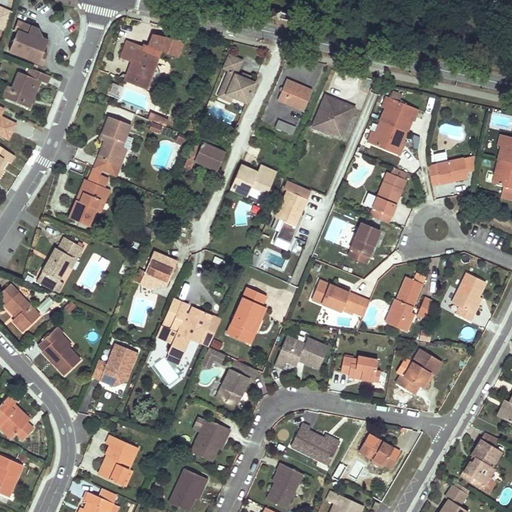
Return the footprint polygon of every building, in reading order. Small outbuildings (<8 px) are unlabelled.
[(6,10),(0,23),(0,29),(5,31),(11,12),(6,10)] [(18,30),(10,50),(43,65),(48,54),(45,53),(51,40),(44,38),(31,32),(34,27),(27,24),(19,20),(15,29),(18,30)] [(40,29),(34,27),(31,32),(44,38),(40,29)] [(132,62),(125,80),(144,88),(153,64),(156,65),(159,56),(142,50),(143,47),(135,44),(126,41),(120,57),(132,62)] [(227,56),(222,69),(228,71),(220,90),(233,96),(232,97),(246,103),(254,84),(249,82),(241,79),(235,76),(241,62),(234,58),(227,56)] [(153,64),(144,88),(147,89),(148,87),(156,84),(160,74),(156,65),(153,64)] [(12,87),(7,99),(28,109),(40,82),(45,84),(49,77),(31,68),(27,75),(18,72),(12,87)] [(286,80),(278,100),(303,111),(312,91),(298,85),(286,80)] [(7,85),(2,97),(7,99),(12,87),(7,85)] [(233,96),(220,90),(217,96),(230,102),(232,97),(233,96)] [(390,97),(400,100),(402,94),(392,91),(390,97)] [(342,137),(354,108),(337,101),(335,104),(331,102),(332,99),(324,96),(312,125),(322,129),(322,126),(332,130),(331,133),(342,137)] [(383,106),(386,107),(375,134),(372,132),(367,143),(370,145),(400,157),(402,152),(403,150),(401,149),(412,121),(414,117),(416,118),(420,110),(390,98),(387,96),(383,106)] [(168,123),(153,116),(151,121),(166,127),(168,123)] [(103,142),(96,159),(118,168),(125,150),(134,127),(107,117),(104,126),(101,135),(105,136),(103,142)] [(189,121),(185,129),(194,133),(197,124),(189,121)] [(278,121),(275,127),(292,136),(295,129),(278,121)] [(22,123),(17,137),(29,141),(33,127),(22,123)] [(149,130),(159,135),(162,128),(152,123),(149,130)] [(332,130),(322,126),(322,129),(312,125),(311,127),(330,135),(331,133),(332,130)] [(175,143),(184,147),(187,139),(178,135),(175,143)] [(218,145),(203,139),(202,143),(216,149),(218,145)] [(499,149),(492,176),(489,188),(511,193),(511,141),(501,139),(499,149)] [(194,143),(184,167),(190,170),(194,161),(216,171),(224,153),(216,149),(202,143),(200,146),(194,143)] [(302,143),(295,159),(300,160),(307,145),(302,143)] [(0,175),(4,170),(0,168),(0,159),(1,158),(9,163),(14,156),(0,147),(0,175)] [(125,150),(118,168),(124,170),(130,152),(125,150)] [(471,175),(471,161),(461,163),(446,166),(433,169),(425,171),(429,190),(465,182),(464,176),(471,175)] [(257,173),(241,165),(230,189),(248,197),(252,187),(267,194),(276,172),(270,170),(268,173),(259,169),(257,173)] [(401,183),(404,177),(390,172),(387,178),(401,183)] [(78,201),(70,219),(89,227),(96,211),(106,188),(109,180),(100,176),(96,184),(90,181),(81,202),(78,201)] [(387,178),(384,176),(374,201),(369,212),(370,212),(367,219),(385,227),(402,184),(401,183),(387,178)] [(90,181),(86,180),(80,194),(78,201),(81,202),(90,181)] [(106,188),(96,211),(100,213),(110,190),(106,188)] [(299,215),(302,207),(305,200),(287,192),(275,220),(282,223),(275,239),(290,245),(302,217),(299,215)] [(374,242),(377,234),(358,226),(352,241),(347,253),(348,253),(345,260),(363,268),(374,242)] [(49,258),(42,272),(59,281),(66,268),(71,259),(76,261),(83,249),(64,239),(58,250),(54,248),(49,258)] [(177,262),(153,252),(139,284),(153,290),(155,286),(156,282),(166,287),(177,262)] [(66,268),(71,271),(76,261),(71,259),(66,268)] [(453,308),(449,316),(465,323),(469,316),(466,314),(473,299),(481,284),(463,275),(448,306),(453,308)] [(391,301),(381,324),(402,333),(411,315),(407,313),(419,286),(411,283),(403,280),(393,302),(391,301)] [(336,287),(321,281),(313,300),(343,312),(344,309),(363,317),(370,301),(358,296),(352,294),(336,287)] [(338,284),(336,287),(352,294),(353,290),(338,284)] [(17,325),(23,332),(39,317),(10,285),(0,293),(0,297),(5,304),(17,316),(14,319),(12,321),(17,325)] [(246,343),(261,307),(260,306),(264,296),(246,288),(226,334),(246,343)] [(422,298),(413,316),(422,320),(429,302),(422,298)] [(199,343),(211,315),(192,307),(188,315),(185,313),(189,306),(173,299),(161,326),(160,326),(156,337),(171,343),(167,353),(170,354),(182,358),(190,339),(199,343)] [(473,299),(466,314),(469,316),(477,301),(473,299)] [(64,309),(69,313),(76,307),(71,301),(64,309)] [(3,307),(14,319),(17,316),(5,304),(3,307)] [(448,306),(444,313),(449,316),(453,308),(448,306)] [(249,344),(264,308),(261,307),(246,343),(249,344)] [(211,315),(199,343),(208,347),(220,319),(211,315)] [(52,363),(64,376),(80,361),(68,349),(67,349),(56,339),(59,337),(54,331),(38,346),(42,351),(42,352),(52,363)] [(420,341),(430,342),(431,333),(421,332),(420,341)] [(71,346),(61,336),(59,337),(56,339),(67,349),(68,349),(71,346)] [(287,337),(275,367),(283,370),(286,363),(295,367),(297,361),(299,358),(306,360),(304,364),(312,367),(320,370),(329,347),(308,339),(305,345),(287,337)] [(128,375),(137,353),(115,343),(107,363),(98,360),(91,377),(95,378),(100,380),(101,379),(112,384),(119,381),(123,372),(128,375)] [(208,348),(204,357),(212,360),(220,363),(223,356),(208,348)] [(398,376),(392,385),(409,396),(414,387),(417,389),(426,375),(429,377),(430,378),(438,364),(418,351),(401,378),(398,376)] [(179,364),(182,358),(170,354),(168,359),(179,364)] [(343,357),(341,373),(349,375),(349,377),(376,382),(379,360),(357,357),(357,359),(353,359),(354,357),(345,355),(345,357),(343,357)] [(212,360),(204,357),(200,366),(208,369),(212,360)] [(229,370),(215,400),(235,409),(238,402),(241,397),(238,395),(240,391),(243,393),(249,379),(253,380),(257,371),(238,362),(235,369),(234,372),(229,370)] [(125,381),(128,375),(123,372),(119,381),(112,384),(101,379),(100,380),(101,381),(113,386),(125,381)] [(426,375),(417,389),(420,391),(429,377),(426,375)] [(193,396),(188,394),(185,399),(191,402),(193,396)] [(17,433),(23,439),(34,428),(27,423),(11,407),(14,404),(16,403),(9,396),(0,405),(0,428),(11,439),(17,433)] [(511,397),(510,401),(502,417),(511,421),(511,397)] [(510,401),(507,400),(499,415),(502,417),(510,401)] [(20,410),(14,404),(11,407),(27,423),(30,420),(20,410)] [(203,420),(188,454),(208,462),(213,450),(218,439),(222,440),(227,430),(203,420)] [(298,426),(287,448),(325,466),(334,447),(320,440),(313,437),(305,433),(307,430),(298,426)] [(470,443),(464,454),(466,455),(470,457),(461,477),(471,482),(473,478),(483,483),(491,465),(487,463),(495,448),(486,444),(491,434),(479,429),(478,428),(470,443)] [(110,457),(101,476),(121,485),(128,469),(138,448),(110,436),(106,444),(109,446),(107,450),(105,455),(110,457)] [(336,444),(321,436),(320,440),(334,447),(336,444)] [(383,446),(367,436),(356,455),(369,461),(381,467),(388,471),(397,454),(383,446)] [(218,439),(213,450),(218,451),(220,446),(222,440),(218,439)] [(0,493),(9,497),(24,466),(0,454),(0,493)] [(105,455),(98,474),(101,476),(110,457),(105,455)] [(470,457),(466,455),(456,475),(461,477),(470,457)] [(354,459),(348,456),(343,465),(349,468),(354,459)] [(381,467),(369,461),(367,464),(379,471),(381,467)] [(272,485),(265,501),(284,510),(300,476),(277,465),(273,473),(275,474),(277,475),(272,485)] [(128,469),(121,485),(125,487),(132,471),(128,469)] [(182,471),(166,506),(180,511),(186,511),(189,505),(192,499),(197,488),(200,489),(204,481),(182,471)] [(483,483),(473,478),(471,482),(481,487),(483,483)] [(455,480),(453,485),(465,493),(468,488),(455,480)] [(465,493),(453,485),(448,491),(444,498),(447,500),(442,508),(445,510),(443,511),(441,511),(440,511),(439,511),(464,511),(465,511),(457,505),(465,493)] [(197,488),(192,499),(195,500),(200,489),(197,488)] [(358,511),(361,507),(328,492),(324,502),(332,505),(328,511),(358,511)] [(77,511),(117,511),(119,507),(113,505),(113,503),(88,493),(84,501),(87,503),(84,509),(80,508),(77,511)]
